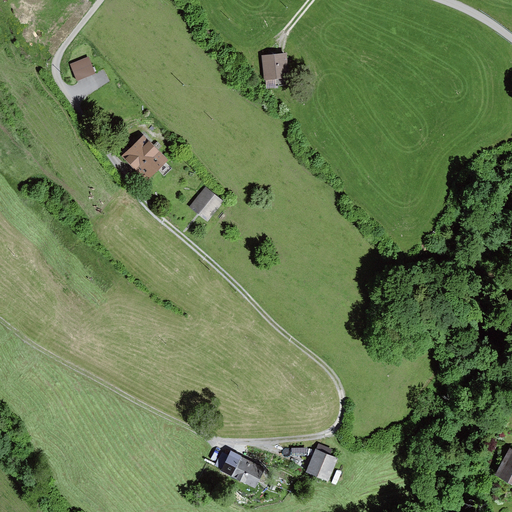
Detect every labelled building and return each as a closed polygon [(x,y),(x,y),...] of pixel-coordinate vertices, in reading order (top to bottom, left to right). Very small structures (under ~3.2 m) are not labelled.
[(286,56),(259,57),(260,80),(288,79),(286,56)] [(70,65),(77,82),(95,75),(88,57),(70,65)] [(144,136),(124,157),(149,180),(168,159),(144,136)] [(210,188),(192,209),(207,222),(225,201),(210,188)] [(511,450),(497,473),(511,481),(511,450)] [(337,460),(316,452),(306,477),(327,486),(337,460)] [(266,470),(239,459),(231,479),(258,490),(266,470)]
